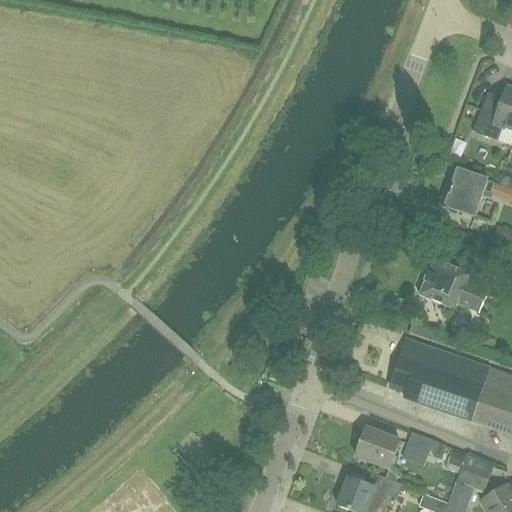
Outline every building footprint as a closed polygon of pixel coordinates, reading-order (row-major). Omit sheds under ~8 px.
[(507,131),(511,132),(511,89),(507,88),(496,116),(481,111),(472,133),(497,143),(501,133),(507,131)] [(476,216),(487,182),(458,172),(445,208),(475,218),(476,216)] [(511,189),(487,182),(476,216),(487,220),(496,196),(511,201),(511,189)] [(500,243),(511,248),(511,231),(505,229),(500,243)] [(478,314),(488,291),(467,282),(470,275),(436,261),(435,260),(434,262),(420,294),(419,296),(421,297),(421,296),(454,311),(457,304),(478,314)] [(462,341),(413,324),(409,334),(459,351),(462,341)] [(404,399),(471,422),(489,369),(406,341),(390,388),(406,393),(404,399)] [(511,377),(489,369),(471,422),(511,436),(511,377)] [(400,443),(367,429),(355,457),(388,471),(400,443)] [(407,445),(430,454),(434,442),(412,434),(407,445)] [(439,455),(442,445),(434,442),(430,452),(439,455)] [(450,464),(462,468),(466,457),(454,453),(450,464)] [(462,469),(456,485),(477,492),(482,477),(462,469)] [(348,479),(337,507),(351,511),(383,511),(390,496),(397,499),(402,486),(372,474),(368,486),(348,479)] [(449,505),(446,511),(469,511),(477,492),(456,485),(455,484),(448,504),(449,505)] [(511,511),(511,492),(508,486),(481,503),(486,511),(511,511)] [(446,511),(449,505),(448,504),(437,499),(432,511),(446,511)]
